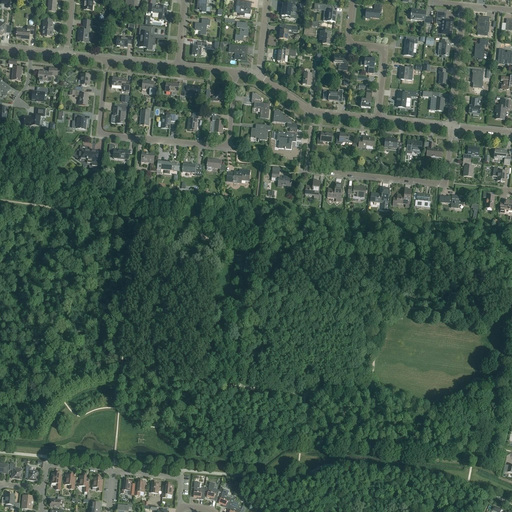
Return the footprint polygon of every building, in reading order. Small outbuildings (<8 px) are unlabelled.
[(56,0),(54,0),(48,0),(47,11),(55,12),(56,0)] [(84,4),(83,10),(91,11),(92,0),(83,0),(83,4),(84,4)] [(212,0),(197,0),(197,3),(198,4),(197,10),(202,10),(201,12),(206,13),(207,0),(212,1),(212,0)] [(250,2),(236,1),(235,13),(239,13),(239,16),(244,17),(244,14),(250,14),(251,7),(244,7),(245,2),(250,2)] [(290,13),(292,13),(293,8),(295,8),(295,9),(300,9),(301,2),(288,1),(288,5),(282,4),(281,16),(290,17),(290,13)] [(366,10),(365,19),(369,19),(370,18),(379,19),(380,12),(381,12),(382,5),(372,4),(374,4),(374,10),(366,10)] [(148,5),(148,13),(151,13),(151,14),(152,14),(153,14),(153,13),(159,14),(158,20),(165,21),(166,15),(166,10),(167,7),(148,5)] [(314,5),(314,10),(324,11),(323,21),(327,22),(335,23),(336,16),(336,13),(336,12),(332,12),(333,7),(325,6),(314,5)] [(416,10),(411,9),(410,20),(424,21),(423,24),(432,24),(432,18),(425,17),(425,12),(416,11),(416,10)] [(437,13),(436,20),(442,20),(441,34),(451,35),(452,21),(445,20),(446,14),(437,13)] [(477,32),(477,36),(487,37),(489,18),(479,17),(478,20),(477,32)] [(201,19),(204,20),(203,24),(195,23),(194,31),(200,31),(200,35),(206,36),(207,26),(209,26),(210,20),(201,19)] [(52,21),(43,20),(43,24),(42,36),(53,37),(54,25),(52,24),(52,21)] [(89,31),(90,21),(83,21),(83,28),(84,28),(84,31),(78,30),(77,43),(83,43),(83,42),(88,43),(89,31)] [(11,27),(7,26),(7,25),(0,23),(0,35),(2,36),(6,34),(11,34),(11,27)] [(247,29),(247,24),(237,23),(236,28),(240,29),(239,36),(235,35),(235,41),(243,42),(243,36),(248,37),(249,29),(247,29)] [(294,35),(294,32),(298,33),(299,27),(285,26),(284,31),(280,31),(279,39),(288,40),(288,34),(294,35)] [(16,38),(23,39),(29,40),(29,34),(33,35),(34,27),(28,27),(27,30),(17,29),(16,38)] [(148,50),(148,44),(155,44),(155,38),(149,37),(149,34),(151,34),(152,28),(139,27),(138,37),(140,37),(139,48),(147,48),(147,50),(148,50)] [(330,41),(332,39),(330,38),(331,36),(329,36),(330,32),(320,31),(319,40),(323,40),(322,45),(330,45),(330,41)] [(128,44),(131,45),(132,37),(128,37),(128,39),(117,38),(116,46),(123,46),(123,47),(127,48),(128,44)] [(405,47),(404,53),(404,56),(413,57),(414,54),(413,54),(414,44),(417,45),(418,40),(411,39),(411,42),(405,42),(405,47)] [(474,59),(483,60),(484,46),(487,46),(488,40),(480,40),(479,45),(475,45),(474,59)] [(441,56),(449,57),(450,45),(447,45),(448,41),(441,41),(440,44),(442,44),(441,56)] [(192,55),(201,56),(202,48),(206,48),(206,43),(197,42),(197,45),(193,45),(192,55)] [(234,60),(245,61),(247,47),(245,47),(246,47),(229,45),(228,52),(235,53),(234,60)] [(285,50),(285,52),(278,51),(277,62),(284,63),(285,56),(296,57),(296,51),(285,50)] [(503,50),(499,50),(497,64),(502,65),(503,59),(507,60),(507,64),(511,64),(511,57),(511,51),(507,51),(507,54),(503,53),(503,50)] [(349,57),(348,58),(342,57),(342,56),(338,56),(338,57),(334,57),(333,63),(341,64),(341,70),(338,70),(338,71),(348,71),(349,57)] [(369,70),(368,70),(368,73),(374,74),(375,59),(372,59),(371,60),(365,59),(365,60),(361,60),(360,66),(370,67),(369,70)] [(9,60),(8,64),(14,65),(14,67),(13,67),(12,80),(20,81),(20,76),(21,74),(22,74),(22,68),(16,67),(16,65),(17,61),(9,60)] [(406,69),(400,68),(399,80),(403,80),(403,83),(404,83),(406,84),(406,83),(407,81),(408,81),(409,71),(412,71),(412,67),(406,66),(406,69)] [(40,77),(39,81),(51,82),(52,75),(57,76),(57,69),(49,69),(49,72),(43,71),(43,72),(39,72),(38,77),(40,77)] [(432,69),(432,74),(437,75),(436,80),(435,79),(434,84),(436,84),(435,88),(444,89),(445,75),(442,74),(442,70),(432,69)] [(302,85),(311,86),(311,78),(315,78),(315,71),(312,71),(311,74),(303,74),(302,85)] [(472,74),(472,81),(473,81),(473,84),(472,88),(480,89),(481,79),(483,79),(483,75),(483,72),(477,71),(473,71),(472,74)] [(81,79),(81,85),(86,86),(86,87),(87,87),(87,86),(89,86),(90,79),(90,80),(91,76),(80,75),(80,79),(81,79)] [(507,90),(508,90),(509,90),(509,89),(509,87),(511,87),(511,75),(511,76),(510,76),(510,77),(510,78),(501,77),(501,81),(503,82),(503,84),(501,84),(501,90),(507,90)] [(0,94),(1,93),(5,96),(10,90),(1,83),(3,81),(0,78),(0,94)] [(121,92),(125,92),(126,93),(128,93),(129,93),(130,82),(126,81),(126,79),(112,78),(112,86),(123,88),(123,89),(121,89),(121,92)] [(149,95),(156,96),(157,85),(153,85),(153,82),(142,81),(142,89),(150,90),(149,95)] [(181,89),(178,88),(179,85),(166,83),(165,92),(176,93),(176,96),(180,97),(181,89)] [(201,87),(187,86),(186,94),(193,94),(193,97),(200,98),(201,87)] [(41,88),(40,93),(33,92),(32,100),(40,101),(39,102),(44,102),(44,95),(47,95),(47,89),(41,88)] [(361,108),(370,109),(372,89),(367,88),(365,100),(362,100),(361,108)] [(217,89),(216,97),(214,97),(213,98),(212,100),(213,101),(218,102),(219,101),(219,99),(225,99),(225,102),(226,89),(217,89)] [(84,92),(82,91),(75,91),(70,90),(69,95),(74,96),(74,98),(78,98),(78,105),(88,106),(89,96),(82,95),(82,92),(84,92)] [(338,94),(329,93),(329,92),(323,91),(322,100),(328,100),(328,101),(338,102),(338,98),(342,99),(343,91),(338,90),(338,94)] [(397,102),(396,107),(405,108),(406,99),(411,99),(411,98),(417,98),(418,92),(404,91),(404,94),(399,93),(398,93),(397,100),(397,102)] [(431,98),(430,111),(435,111),(443,112),(444,100),(439,100),(439,97),(433,96),(433,98),(431,98)] [(469,114),(480,115),(481,107),(477,107),(477,99),(472,98),(471,104),(472,104),(472,106),(469,106),(469,114)] [(260,118),(268,119),(270,104),(262,104),(262,101),(252,100),(252,103),(255,103),(255,108),(261,109),(260,118)] [(500,106),(496,106),(495,112),(497,112),(496,119),(504,120),(505,109),(509,110),(510,101),(501,100),(500,106)] [(115,116),(115,124),(123,125),(123,127),(124,117),(125,118),(125,113),(120,113),(121,109),(114,108),(113,116),(115,116)] [(36,116),(32,116),(31,117),(25,117),(24,125),(39,127),(40,117),(45,118),(46,110),(37,109),(36,116)] [(150,112),(141,111),(139,126),(143,126),(144,127),(144,126),(148,126),(149,119),(153,119),(154,112),(150,112)] [(283,114),(280,114),(280,112),(274,111),(273,122),(287,124),(287,128),(290,128),(290,132),(297,133),(297,124),(291,124),(292,120),(289,120),(289,118),(286,118),(286,116),(283,116),(283,114)] [(201,114),(196,113),(195,120),(189,119),(187,130),(190,131),(190,132),(193,132),(193,131),(194,132),(194,131),(196,131),(198,119),(201,120),(201,114)] [(175,122),(176,115),(166,114),(166,117),(162,117),(161,127),(158,127),(158,128),(166,128),(166,129),(167,129),(167,128),(170,129),(170,128),(169,128),(170,122),(175,122)] [(82,119),(83,115),(75,115),(74,122),(76,122),(76,129),(85,130),(85,124),(86,124),(87,119),(82,119)] [(214,133),(222,134),(223,122),(219,122),(220,118),(213,117),(212,121),(215,121),(214,133)] [(251,129),(251,138),(258,139),(258,142),(258,140),(266,141),(267,131),(271,131),(271,127),(264,126),(264,130),(251,129)] [(317,145),(322,145),(323,142),(330,142),(330,143),(331,143),(332,133),(331,133),(331,134),(322,133),(322,132),(321,135),(318,135),(318,133),(317,145)] [(278,133),(277,141),(279,141),(279,145),(278,149),(281,149),(284,149),(284,150),(285,150),(285,149),(291,150),(291,145),(289,145),(289,142),(291,142),(296,142),(296,134),(286,133),(286,135),(283,135),(283,133),(278,133)] [(341,142),(352,143),(353,135),(340,134),(340,137),(336,137),(336,144),(340,144),(341,142)] [(363,139),(359,139),(358,147),(366,148),(366,146),(373,147),(373,149),(374,138),(367,138),(367,137),(363,136),(363,139)] [(397,143),(397,140),(385,139),(384,147),(399,149),(399,154),(402,154),(403,143),(397,143)] [(406,156),(407,151),(417,152),(416,154),(420,154),(420,158),(421,142),(408,141),(406,156)] [(434,144),(429,143),(428,148),(427,147),(426,158),(431,158),(431,156),(441,157),(440,159),(441,159),(442,149),(433,148),(434,144)] [(109,145),(108,155),(113,155),(113,159),(114,159),(127,161),(127,164),(128,150),(115,149),(115,146),(109,145)] [(102,152),(87,151),(87,147),(80,146),(80,150),(78,150),(73,156),(79,160),(78,161),(81,161),(82,160),(87,160),(87,163),(92,163),(92,166),(97,166),(98,163),(101,163),(102,152)] [(479,148),(468,147),(467,155),(469,155),(478,156),(478,158),(479,148)] [(504,165),(509,165),(510,157),(506,157),(507,151),(500,150),(500,151),(495,151),(494,159),(498,160),(504,161),(504,165)] [(141,163),(153,164),(154,154),(142,153),(141,163)] [(214,160),(208,160),(207,165),(206,165),(206,166),(207,166),(207,170),(208,171),(210,171),(212,171),(212,169),(220,170),(219,171),(224,172),(224,165),(220,165),(221,160),(214,160)] [(157,162),(157,168),(156,172),(156,174),(161,174),(161,170),(174,172),(174,171),(179,172),(180,164),(161,162),(161,163),(157,162)] [(471,163),(463,162),(462,166),(465,167),(464,173),(463,173),(463,177),(472,178),(473,167),(470,167),(470,165),(471,165),(471,163)] [(183,164),(182,173),(195,174),(195,172),(201,173),(202,166),(183,164)] [(505,174),(509,174),(510,169),(505,168),(505,172),(499,171),(499,169),(493,168),(492,177),(498,177),(497,182),(505,183),(505,174)] [(249,171),(239,170),(239,173),(234,173),(234,174),(227,173),(226,182),(240,184),(241,183),(248,184),(248,182),(249,171)] [(272,178),(278,179),(278,187),(282,187),(282,186),(291,187),(291,185),(292,183),(291,183),(291,179),(288,178),(288,177),(279,176),(279,172),(272,172),(272,178)] [(320,182),(313,181),(313,187),(306,186),(306,187),(305,187),(304,191),(305,191),(305,197),(305,195),(314,196),(314,198),(318,199),(320,182)] [(335,184),(335,190),(328,189),(327,200),(327,198),(336,199),(336,201),(340,202),(342,185),(335,184)] [(367,188),(353,187),(348,187),(348,193),(347,199),(349,199),(350,193),(353,194),(353,195),(353,194),(357,194),(356,197),(364,198),(365,188),(367,188)] [(382,194),(371,193),(370,203),(383,204),(383,210),(387,211),(389,189),(382,189),(382,194)] [(405,190),(404,196),(397,196),(397,199),(394,199),(393,206),(396,206),(397,204),(406,204),(405,207),(409,208),(411,191),(405,190)] [(493,210),(494,197),(489,196),(490,193),(483,193),(483,198),(486,198),(485,209),(493,210)] [(429,195),(417,194),(417,201),(415,200),(414,207),(430,208),(430,202),(429,202),(429,195)] [(459,196),(452,196),(452,197),(439,196),(439,203),(451,204),(451,208),(458,209),(458,205),(463,205),(464,199),(459,198),(459,196)] [(511,211),(511,201),(504,201),(504,203),(500,203),(499,213),(504,214),(505,211),(511,211)] [(0,473),(8,475),(9,465),(0,463),(0,473)] [(16,464),(10,464),(10,471),(13,471),(12,479),(22,480),(23,470),(15,469),(16,464)] [(26,466),(25,475),(28,475),(28,481),(38,482),(39,472),(33,471),(33,468),(29,468),(29,466),(26,466)] [(51,484),(56,484),(56,490),(60,491),(62,476),(59,476),(59,472),(56,472),(56,474),(52,474),(51,484)] [(70,486),(70,490),(74,490),(75,478),(72,477),(73,474),(70,473),(69,476),(66,475),(65,485),(70,486)] [(83,475),(83,477),(79,477),(78,487),(84,487),(84,492),(88,493),(89,479),(86,479),(86,475),(83,475)] [(97,492),(102,492),(103,480),(100,480),(100,476),(97,476),(97,478),(93,478),(92,488),(97,488),(97,492)] [(134,492),(135,484),(131,484),(131,482),(128,481),(128,479),(125,479),(124,483),(121,482),(120,494),(125,495),(125,491),(130,492),(129,496),(134,496),(134,492)] [(135,484),(134,492),(134,496),(139,496),(140,493),(144,493),(145,483),(142,483),(142,480),(139,480),(138,484),(135,484)] [(158,492),(159,485),(155,484),(156,482),(153,481),(152,485),(149,485),(148,494),(158,495),(158,494),(158,492)] [(194,489),(193,499),(198,499),(198,498),(199,499),(200,499),(200,500),(204,500),(205,489),(199,489),(200,483),(194,482),(194,489)] [(163,486),(162,498),(167,499),(167,495),(172,496),(173,486),(169,486),(170,483),(166,483),(166,487),(163,486)] [(209,489),(206,498),(210,499),(211,499),(212,500),(213,500),(213,501),(216,502),(219,491),(214,489),(215,484),(210,483),(208,488),(209,489)] [(222,495),(218,504),(222,506),(223,506),(223,507),(224,507),(224,508),(227,509),(229,506),(232,499),(227,497),(229,492),(224,489),(221,495),(222,495)] [(10,509),(15,510),(19,510),(19,504),(14,503),(14,502),(13,502),(14,495),(7,494),(6,498),(3,498),(2,504),(6,504),(5,505),(11,505),(10,509)] [(23,496),(23,497),(21,509),(32,510),(34,497),(23,496)] [(64,498),(58,497),(57,500),(51,500),(50,507),(60,508),(60,501),(64,501),(64,498)] [(229,506),(231,507),(232,507),(229,511),(240,511),(241,511),(236,509),(239,503),(234,501),(234,500),(232,499),(229,506)] [(100,510),(100,506),(101,507),(101,504),(93,503),(93,501),(90,500),(89,504),(91,504),(91,509),(100,510)]
